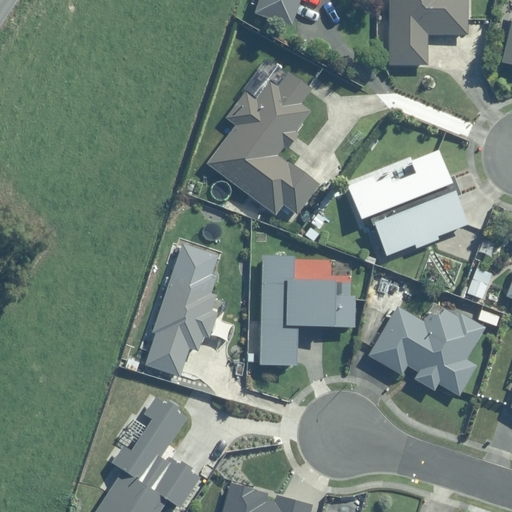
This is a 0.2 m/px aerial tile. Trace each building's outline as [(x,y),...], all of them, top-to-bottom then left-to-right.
[(262,0),(258,17),(291,27),(299,0),(262,0)] [(388,0),(389,68),(427,67),(426,36),(467,35),(466,0),(388,0)] [(511,21),(502,66),(511,67),(511,21)] [(238,130),(209,167),(273,217),(282,205),(299,217),(320,189),(280,158),(314,114),(303,106),(312,94),(287,75),(276,88),(269,83),(254,102),(245,95),(225,121),(238,130)] [(371,219),(453,187),(439,151),(410,162),(415,174),(393,182),(390,177),(372,184),(370,179),(348,188),(361,223),(371,219)] [(456,194),(374,228),(386,258),(416,246),(418,251),(440,242),(439,239),(468,228),(456,194)] [(172,288),(167,287),(154,336),(157,336),(149,371),(180,379),(188,350),(199,352),(202,339),(208,340),(215,315),(210,313),(214,298),(207,296),(217,258),(182,249),(172,288)] [(297,260),(264,259),(261,367),(300,368),(301,328),(354,330),(355,299),(341,298),(341,283),(296,282),(297,260)] [(490,276),(471,272),(467,294),(485,298),(490,276)] [(397,309),(369,357),(404,377),(408,369),(418,375),(414,382),(436,395),(441,387),(462,399),(480,366),(469,360),(485,333),(441,307),(429,327),(397,309)] [(187,416),(158,398),(146,418),(153,422),(132,456),(124,451),(115,467),(125,473),(101,511),(163,511),(170,502),(183,509),(202,478),(163,455),(187,416)] [(270,496),(229,485),(221,511),(310,511),(312,508),(278,499),(276,505),(268,503),(270,496)]
